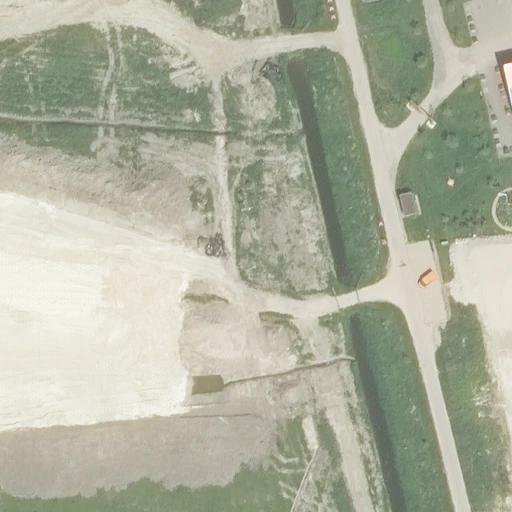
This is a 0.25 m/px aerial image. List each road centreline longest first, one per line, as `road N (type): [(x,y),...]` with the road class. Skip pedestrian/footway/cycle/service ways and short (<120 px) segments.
road 1 (track): [(460,511),(344,0)]
road 2 (unknown): [(378,156),(446,82),(430,0)]
